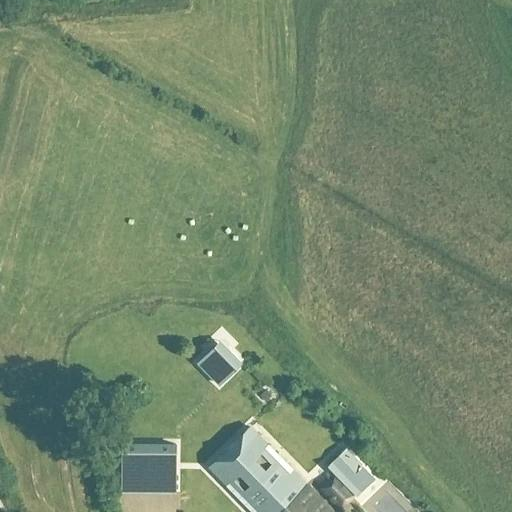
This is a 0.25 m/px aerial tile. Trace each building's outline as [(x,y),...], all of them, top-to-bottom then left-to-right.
[(133,380),(169,345),(168,345),(167,345),(150,328),(116,361),(133,379),(133,380)] [(214,347),(197,363),(218,385),(240,363),(229,352),(225,357),(214,347)] [(332,511),(305,485),(301,490),(261,450),(266,445),(249,428),(208,468),(226,485),(231,480),(263,511),(332,511)] [(175,445),(122,445),(122,470),(175,471),(175,445)] [(333,476),(319,490),(339,510),(353,497),(333,476)]
